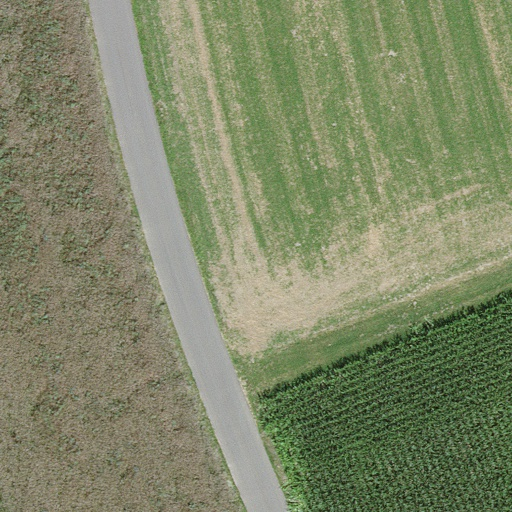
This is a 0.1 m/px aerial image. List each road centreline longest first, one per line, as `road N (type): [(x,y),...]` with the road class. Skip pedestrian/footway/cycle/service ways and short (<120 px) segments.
road 1 (tertiary): [(105,0),(220,394),(272,511)]
road 2 (track): [(511,278),(220,394)]
